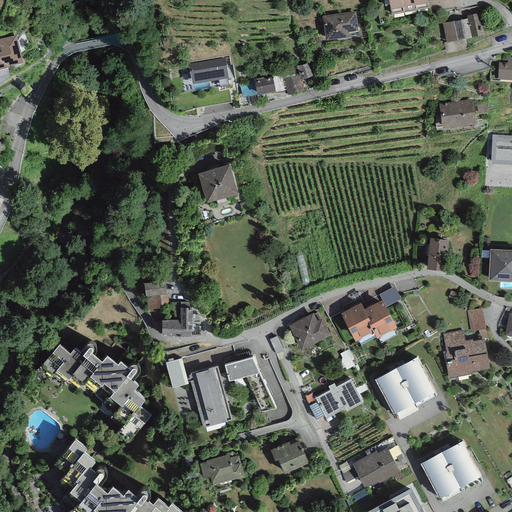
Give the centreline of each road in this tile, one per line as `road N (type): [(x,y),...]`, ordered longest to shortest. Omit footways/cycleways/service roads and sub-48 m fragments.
road 1 (residential): [(511,42),(190,123),(163,115),(137,56),(121,41),(72,49),(53,64),(27,112),(0,209)]
road 2 (residential): [(511,305),(441,273),(418,273),(305,305),(260,332)]
road 3 (unknown): [(276,322),(350,494)]
